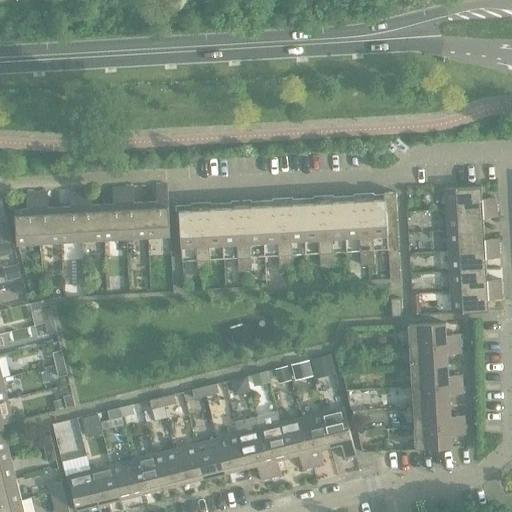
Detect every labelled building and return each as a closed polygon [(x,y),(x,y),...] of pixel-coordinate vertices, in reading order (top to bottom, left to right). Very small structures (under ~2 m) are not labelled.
[(157,202),(146,202),(148,237),(171,236),(168,185),(156,186),(157,202)] [(134,187),(124,188),(126,238),(148,237),(146,202),(135,203),(134,187)] [(445,189),(446,211),(497,208),(496,198),(483,199),(482,187),(445,189)] [(114,204),(103,205),(105,240),(126,238),(124,188),(113,188),(114,204)] [(91,189),(81,190),(83,241),(105,240),(103,205),(92,205),(91,189)] [(71,206),(60,207),(62,242),(83,241),(81,190),(70,191),(71,206)] [(40,243),(38,192),(27,193),(28,209),(16,209),(18,244),(40,243)] [(48,192),(38,192),(40,243),(62,242),(60,207),(49,208),(48,192)] [(385,199),(365,200),(368,265),(375,264),(374,250),(389,250),(389,246),(388,237),(388,229),(387,220),(387,212),(397,212),(398,212),(396,193),(384,193),(385,199)] [(3,199),(0,199),(0,222),(8,221),(3,199)] [(365,200),(345,201),(347,252),(361,251),(362,265),(368,265),(365,200)] [(345,201),(324,202),(328,267),(334,267),(334,253),(347,252),(345,201)] [(324,202),(304,203),(307,254),(320,253),(321,267),(328,267),(324,202)] [(304,203),(283,205),(287,269),(294,269),(293,255),(307,254),(304,203)] [(283,205),(263,206),(266,257),(279,256),(280,270),(287,269),(283,205)] [(263,206),(242,207),(246,272),(252,271),(252,257),(266,257),(263,206)] [(242,207),(222,208),(224,259),(238,258),(239,272),(246,272),(242,207)] [(222,208),(201,209),(205,274),(212,274),(211,260),(224,259),(222,208)] [(497,208),(446,211),(448,231),(485,229),(484,218),(498,217),(497,208)] [(201,209),(181,210),(180,210),(182,261),(197,260),(198,274),(205,274),(201,209)] [(387,212),(387,220),(398,220),(397,212),(387,212)] [(398,220),(387,220),(388,229),(398,228),(398,220)] [(398,228),(388,229),(388,237),(399,236),(398,228)] [(485,229),(448,231),(449,251),(499,249),(499,239),(485,240),(485,229)] [(11,234),(0,236),(0,243),(0,245),(13,242),(11,234)] [(399,236),(388,237),(389,246),(399,245),(399,236)] [(10,244),(0,246),(0,257),(13,254),(10,244)] [(399,245),(389,246),(389,250),(389,254),(400,253),(399,245)] [(499,249),(449,251),(450,272),(487,270),(487,259),(500,258),(499,249)] [(400,253),(389,254),(390,262),(400,262),(400,253)] [(400,262),(390,262),(390,270),(400,270),(400,262)] [(17,264),(6,267),(9,280),(20,277),(17,264)] [(400,270),(390,270),(391,279),(401,279),(400,270)] [(487,270),(450,272),(451,292),(502,289),(501,280),(488,280),(487,270)] [(502,289),(451,292),(452,314),(489,311),(489,299),(502,299),(502,289)] [(392,299),(392,308),(403,307),(402,299),(392,299)] [(421,303),(413,304),(413,316),(421,315),(421,303)] [(403,307),(392,308),(393,317),(403,316),(403,307)] [(42,310),(45,322),(54,320),(51,308),(42,310)] [(54,320),(45,322),(48,334),(57,332),(54,320)] [(446,323),(409,325),(410,347),(461,344),(460,334),(447,335),(446,323)] [(461,344),(410,347),(411,367),(448,365),(448,354),(461,353),(461,344)] [(53,353),(56,365),(65,363),(62,350),(53,353)] [(331,355),(311,361),(315,378),(336,373),(331,355)] [(309,361),(292,365),(296,381),(313,376),(309,361)] [(65,363),(56,365),(59,377),(68,375),(65,363)] [(448,365),(411,367),(412,387),(463,385),(462,375),(449,376),(448,365)] [(288,366),(276,369),(279,381),(291,378),(288,366)] [(267,371),(252,375),(255,386),(270,382),(267,371)] [(246,376),(231,380),(234,391),(240,395),(250,392),(246,376)] [(217,384),(205,387),(207,396),(219,393),(217,384)] [(463,385),(412,387),(414,408),(451,406),(450,395),(463,394),(463,385)] [(207,396),(205,387),(193,390),(195,399),(207,396)] [(64,396),(67,408),(76,406),(72,394),(64,396)] [(174,394),(162,397),(164,406),(176,403),(174,394)] [(164,406),(162,397),(150,400),(152,409),(164,406)] [(62,399),(54,401),(56,410),(64,408),(62,399)] [(8,400),(0,401),(0,437),(6,436),(3,424),(13,421),(8,400)] [(132,405),(120,408),(122,417),(134,414),(132,405)] [(451,406),(414,408),(415,428),(465,425),(465,416),(451,417),(451,406)] [(344,407),(322,413),(331,447),(341,444),(345,459),(357,456),(344,407)] [(122,417),(120,408),(108,411),(110,420),(122,417)] [(277,412),(256,417),(272,478),(282,475),(278,460),(289,457),(280,423),(277,412)] [(99,413),(83,417),(88,435),(103,431),(99,413)] [(322,413),(301,418),(314,467),(324,465),(320,449),(331,447),(322,413)] [(236,422),(238,434),(247,467),(258,465),(261,480),(272,478),(256,417),(236,422)] [(301,418),(280,423),(289,457),(299,455),(303,470),(314,467),(301,418)] [(465,425),(415,428),(416,450),(453,448),(452,436),(466,435),(465,425)] [(238,434),(217,439),(226,473),(247,467),(238,434)] [(0,460),(12,458),(6,436),(0,437),(0,460)] [(42,438),(45,450),(54,448),(51,436),(42,438)] [(217,439),(196,444),(205,478),(226,473),(217,439)] [(196,444),(175,449),(184,483),(205,478),(196,444)] [(54,448),(45,450),(48,462),(57,460),(54,448)] [(175,449),(154,454),(163,488),(184,483),(175,449)] [(154,454),(133,460),(142,494),(163,488),(154,454)] [(12,458),(0,460),(0,482),(17,479),(12,458)] [(133,460),(112,465),(121,499),(142,494),(133,460)] [(112,465),(91,470),(101,511),(112,511),(110,501),(121,499),(112,465)] [(101,511),(91,470),(69,475),(78,510),(89,507),(90,511),(101,511)] [(17,479),(0,482),(0,505),(22,500),(17,479)] [(49,484),(52,493),(64,490),(62,481),(49,484)] [(64,490),(52,493),(56,511),(67,511),(70,511),(64,490)] [(25,511),(22,500),(0,505),(0,511),(25,511)]
